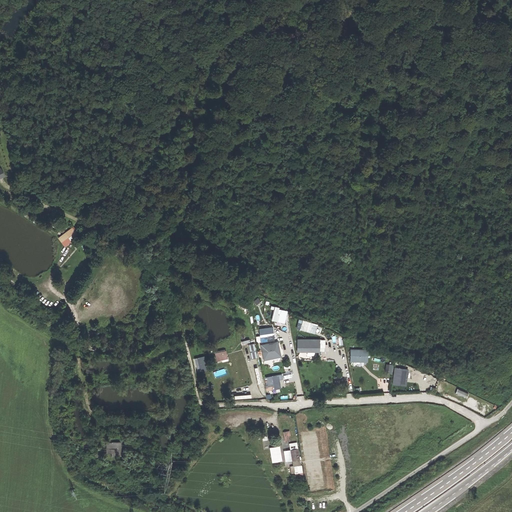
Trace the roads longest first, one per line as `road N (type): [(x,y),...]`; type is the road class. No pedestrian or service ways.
road 1 (track): [(270,404),(204,406),(184,339),(174,334),(121,351),(78,348),(70,302),(49,287),(75,250)]
road 2 (track): [(78,348),(89,410),(95,420),(121,426),(129,459)]
road 3 (trunk): [(511,433),(404,511)]
